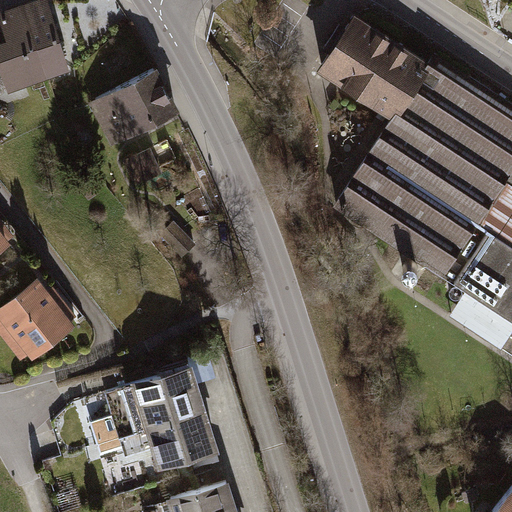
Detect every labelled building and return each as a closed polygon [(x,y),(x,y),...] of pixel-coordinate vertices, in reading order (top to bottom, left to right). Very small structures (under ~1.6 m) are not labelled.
[(71,67),(47,0),(31,0),(0,11),(0,18),(7,37),(0,39),(0,68),(8,90),(71,67)] [(426,64),(351,16),(313,76),(387,124),(426,64)] [(511,107),(431,56),(426,64),(387,124),(333,208),(452,284),(448,289),(511,329),(511,107)] [(152,75),(86,105),(107,150),(172,120),(152,75)] [(150,153),(123,166),(134,189),(161,176),(150,153)] [(0,248),(8,242),(5,238),(13,232),(0,215),(0,248)] [(175,221),(162,233),(184,256),(197,245),(175,221)] [(36,275),(0,303),(0,328),(22,357),(28,352),(33,358),(75,325),(70,318),(77,313),(53,283),(46,289),(36,275)] [(213,453),(187,370),(124,390),(151,473),(213,453)] [(232,511),(223,483),(162,504),(164,511),(232,511)] [(511,511),(511,489),(493,511),(511,511)]
